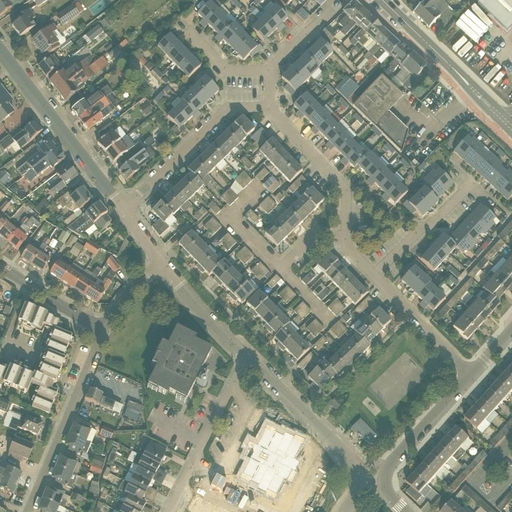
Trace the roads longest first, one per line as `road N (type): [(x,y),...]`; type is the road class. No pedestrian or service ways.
road 1 (residential): [(374,276),(350,252),(346,188),(271,105)]
road 2 (residential): [(122,206),(0,52)]
road 3 (residential): [(102,332),(27,511)]
road 4 (residential): [(122,206),(224,110),(252,100),(271,105)]
road 5 (secondary): [(506,122),(379,0)]
road 6 (residential): [(168,511),(247,358)]
road 7 (residential): [(358,484),(354,464),(247,358)]
road 8 (residential): [(385,483),(389,466),(471,375)]
road 9 (residential): [(471,375),(374,276)]
road 10 (residential): [(374,276),(465,176)]
road 11 (residential): [(247,358),(161,263)]
road 12 (residential): [(0,266),(102,332)]
